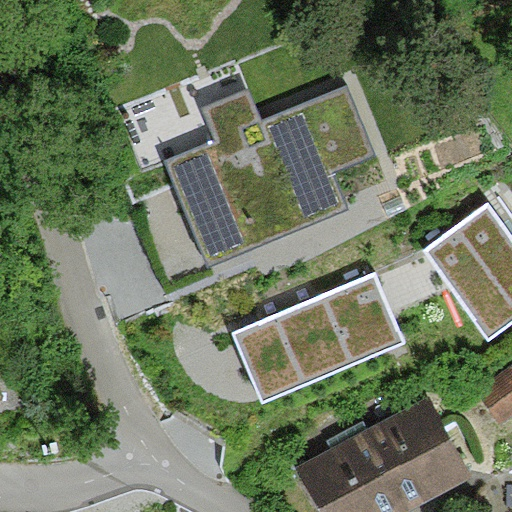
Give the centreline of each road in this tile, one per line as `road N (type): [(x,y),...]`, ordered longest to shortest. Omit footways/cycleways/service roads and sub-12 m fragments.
road 1 (residential): [(153,457),(0,71)]
road 2 (residential): [(153,457),(88,480),(0,479)]
